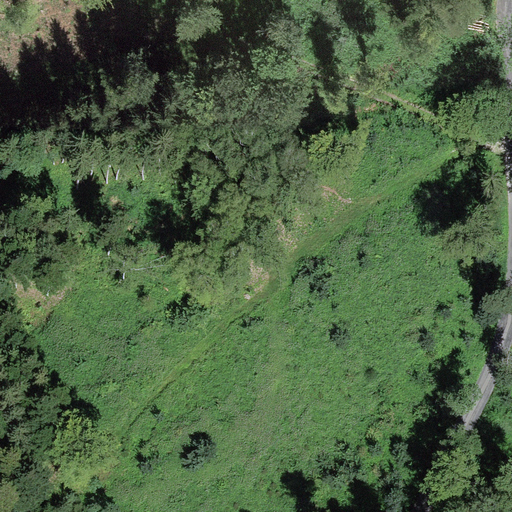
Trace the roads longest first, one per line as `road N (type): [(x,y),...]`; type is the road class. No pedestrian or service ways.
road 1 (track): [(511,165),(286,49),(170,40),(0,92)]
road 2 (tertiary): [(511,291),(499,351),(421,511)]
